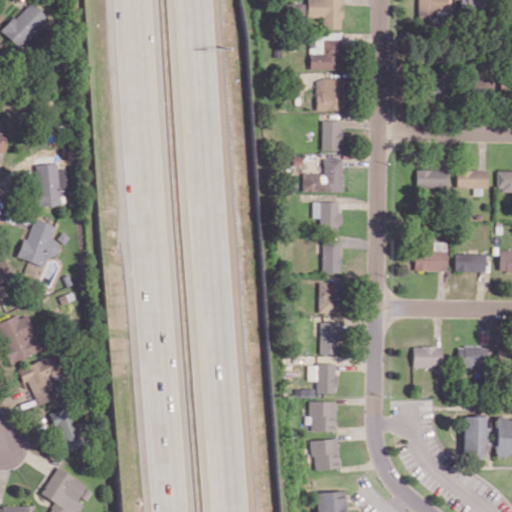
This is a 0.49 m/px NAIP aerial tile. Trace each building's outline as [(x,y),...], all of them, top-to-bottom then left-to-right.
[(0,31),(19,49),(48,18),(29,0),(0,31)] [(306,0),(306,16),(321,17),(321,28),(340,28),(341,0),(306,0)] [(416,0),(417,14),(448,15),(448,0),(416,0)] [(487,13),(486,0),(465,0),(465,13),(487,13)] [(303,3),(283,3),(283,16),(303,17),(303,3)] [(339,37),(309,36),(308,69),(338,69),(339,37)] [(467,94),(492,93),(491,76),(466,77),(467,94)] [(315,110),(340,110),(340,77),(314,78),(315,110)] [(443,92),(442,77),(426,78),(427,93),(443,92)] [(320,149),(340,150),(340,120),(320,120),(320,149)] [(301,173),(301,192),(341,191),(340,158),(322,158),(322,172),(301,173)] [(58,205),(57,163),(33,163),(34,206),(58,205)] [(415,187),(445,187),(446,169),(415,168),(415,187)] [(485,170),(455,169),(455,187),(472,187),(472,194),(484,195),(485,170)] [(511,170),(495,170),(495,189),(511,189),(511,170)] [(311,217),(319,217),(319,230),(338,230),(338,201),(311,201),(311,217)] [(41,266),(45,256),(52,258),(58,242),(49,239),(54,226),(31,217),(16,256),(41,266)] [(339,239),(321,240),(321,272),(340,272),(339,239)] [(445,270),(446,241),(432,241),(432,250),(413,250),(413,269),(445,270)] [(511,271),(511,250),(498,250),(498,271),(511,271)] [(484,271),(484,253),(453,253),(453,270),(484,271)] [(336,281),(317,282),(318,312),(337,312),(336,281)] [(0,341),(9,362),(40,349),(25,314),(16,318),(15,314),(0,320),(0,341)] [(319,353),(337,353),(337,321),(319,321),(319,353)] [(511,363),(511,344),(497,344),(497,362),(511,363)] [(412,366),(441,365),(440,345),(412,346),(412,366)] [(485,346),(456,345),(456,367),(484,368),(485,346)] [(15,367),(20,382),(27,380),(35,404),(55,397),(50,381),(59,378),(52,355),(15,367)] [(307,380),(316,380),(316,392),(335,392),(335,363),(307,363),(307,380)] [(334,431),(335,400),(309,400),(308,430),(334,431)] [(47,412),(62,452),(81,445),(66,405),(47,412)] [(463,415),(462,457),(484,458),(485,416),(463,415)] [(511,417),(494,417),(495,455),(511,454),(511,417)] [(310,440),(314,470),(339,467),(335,437),(310,440)] [(39,494),(52,501),(46,511),(70,511),(77,500),(76,499),(85,483),(54,466),(39,494)] [(344,511),(344,490),(315,491),(315,511),(344,511)]
